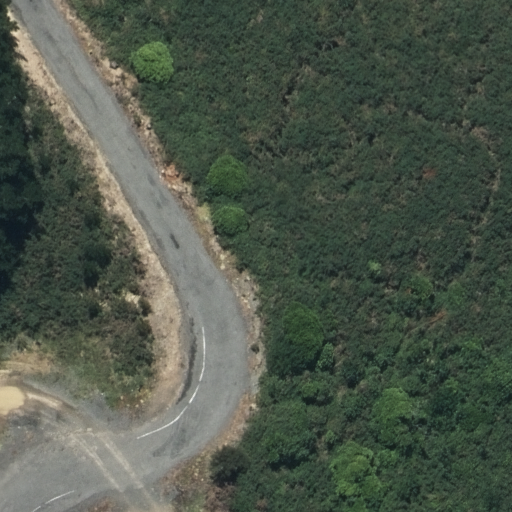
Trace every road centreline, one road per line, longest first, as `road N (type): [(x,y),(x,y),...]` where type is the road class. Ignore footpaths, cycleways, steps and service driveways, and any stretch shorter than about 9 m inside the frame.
road 1 (track): [(33,0),(71,87),(174,241),(196,324),(196,372),(132,441),(32,511)]
road 2 (track): [(0,401),(70,386),(173,402)]
